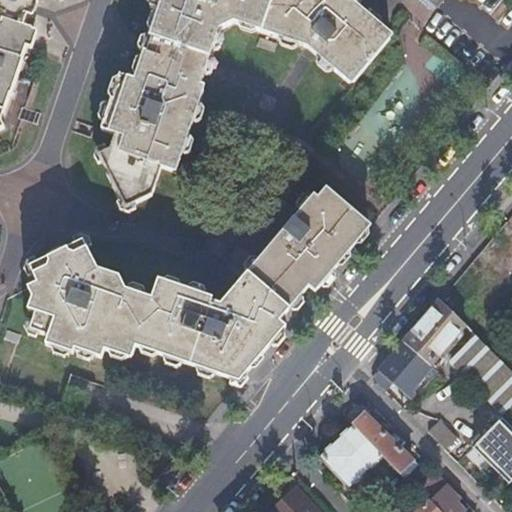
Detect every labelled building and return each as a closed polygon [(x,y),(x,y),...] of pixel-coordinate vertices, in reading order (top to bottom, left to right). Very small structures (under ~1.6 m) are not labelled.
[(0,0),(0,131),(5,129),(1,121),(10,95),(11,95),(23,60),(21,60),(26,48),(32,30),(24,26),(28,16),(33,0),(0,0)] [(37,0),(36,0),(33,0),(28,16),(32,17),(34,16),(38,3),(37,0)] [(354,83),(391,39),(390,34),(381,26),(367,14),(359,7),(350,0),(152,0),(151,5),(150,8),(158,11),(157,14),(150,33),(149,38),(151,39),(150,41),(146,53),(145,55),(143,53),(141,58),(135,76),(134,80),(120,75),(119,78),(111,100),(109,106),(104,123),(101,131),(114,136),(109,152),(107,153),(99,156),(104,165),(122,202),(126,209),(134,205),(152,196),(161,169),(172,173),(177,170),(182,154),(188,137),(193,123),(199,106),(203,91),(200,86),(204,76),(205,73),(209,61),(212,51),(218,35),(220,31),(233,24),(238,25),(256,31),(280,40),(284,41),(297,45),(309,49),(319,58),(333,70),(348,83),(354,83)] [(367,14),(381,26),(383,25),(383,21),(372,11),(368,11),(367,14)] [(148,28),(150,33),(157,14),(152,16),(148,28)] [(251,34),(256,31),(238,25),(240,30),(251,34)] [(36,30),(32,30),(26,48),(29,49),(31,47),(32,48),(37,33),(36,32),(36,30)] [(220,35),(218,35),(212,51),(215,52),(219,50),(223,39),(220,35)] [(140,53),(143,53),(145,55),(146,53),(150,41),(151,39),(149,38),(146,37),(141,40),(138,48),(140,53)] [(277,44),(261,38),(258,47),(274,52),(277,44)] [(297,45),(284,41),(280,40),(279,42),(282,46),(291,50),(296,48),(297,45)] [(133,72),(135,76),(141,58),(137,61),(133,72)] [(331,72),(333,70),(319,58),(317,61),(318,67),(326,72),(331,72)] [(205,73),(204,76),(207,76),(211,74),(214,65),(212,61),(209,61),(205,73)] [(108,95),(111,100),(119,78),(113,81),(108,95)] [(100,121),(104,123),(109,106),(105,104),(102,106),(98,116),(100,121)] [(201,106),(199,106),(193,123),(196,124),(200,121),(204,111),(201,106)] [(252,132),(234,126),(229,142),(247,147),(252,132)] [(191,138),(188,137),(182,154),(186,156),(190,153),(193,143),(191,138)] [(99,167),(104,165),(99,156),(107,153),(105,148),(98,151),(95,159),(99,167)] [(322,286),(331,275),(334,272),(338,267),(351,251),(358,243),(370,229),(372,227),(330,190),(324,190),(318,198),(315,195),(311,198),(300,211),(258,261),(256,264),(247,275),(221,305),(212,302),(213,299),(205,296),(188,290),(180,288),(162,282),(156,284),(151,299),(144,296),(128,291),(125,290),(118,276),(98,269),(87,249),(83,241),(75,245),(36,264),(29,267),(33,275),(37,284),(27,288),(32,299),(28,310),(36,313),(33,323),(31,331),(39,334),(48,337),(46,344),(55,347),(71,353),(75,354),(77,349),(79,350),(95,355),(103,358),(106,351),(110,352),(129,358),(135,355),(138,347),(142,348),(160,354),(167,357),(183,362),(200,368),(217,374),(233,380),(241,382),(246,376),(252,369),(263,356),(272,345),(284,332),(287,327),(281,322),(286,316),(290,311),(292,308),(300,300),(301,298),(304,294),(310,288),(316,293),(322,286)] [(300,211),(311,198),(309,196),(305,196),(298,204),(297,208),(300,211)] [(136,210),(134,205),(126,209),(122,202),(118,204),(121,210),(129,213),(136,210)] [(371,236),(370,229),(358,243),(365,243),(371,236)] [(73,241),(75,245),(83,241),(87,249),(92,247),(88,239),(81,237),(73,241)] [(352,258),(351,251),(338,267),(345,267),(352,258)] [(511,255),(499,270),(511,281),(511,289),(511,290),(511,255)] [(244,272),(247,275),(256,264),(258,261),(256,259),(251,260),(245,267),(244,272)] [(25,270),(29,278),(33,275),(29,267),(36,264),(34,260),(27,264),(25,270)] [(337,275),(334,272),(331,275),(322,286),(324,288),(330,288),(337,279),(337,275)] [(168,279),(162,282),(180,288),(179,283),(168,279)] [(189,287),(188,290),(205,296),(206,294),(202,289),(194,285),(189,287)] [(129,287),(128,291),(144,296),(145,294),(143,289),(133,286),(129,287)] [(304,301),(301,298),(300,300),(292,308),(290,311),(293,313),(298,312),(304,305),(304,301)] [(462,324),(440,303),(434,310),(416,331),(405,344),(432,367),(463,329),(460,327),(462,324)] [(31,331),(33,323),(28,321),(26,329),(30,335),(37,338),(39,334),(31,331)] [(285,333),(284,332),(272,345),(274,347),(279,346),(286,338),(285,333)] [(504,419),(511,410),(511,376),(476,340),(451,364),(504,419)] [(432,367),(405,344),(374,380),(388,392),(394,385),(411,400),(420,390),(417,387),(427,375),(434,380),(439,374),(432,367)] [(70,355),(71,353),(55,347),(53,350),(56,355),(66,358),(70,355)] [(154,358),(160,354),(142,348),(144,355),(154,358)] [(94,359),(95,355),(79,350),(78,352),(80,358),(90,361),(94,359)] [(124,361),(129,358),(110,352),(112,357),(124,361)] [(266,358),(263,356),(252,369),(254,371),(259,370),(266,361),(266,358)] [(183,362),(167,357),(166,360),(168,364),(178,368),(182,366),(183,362)] [(216,377),(217,374),(200,368),(199,371),(201,376),(211,379),(216,377)] [(250,380),(246,376),(241,382),(233,380),(232,385),(243,389),(250,380)] [(366,414),(354,425),(384,457),(401,475),(414,462),(388,436),(366,414)] [(511,430),(502,420),(473,449),(499,475),(511,462),(511,430)] [(457,438),(441,421),(430,432),(446,448),(457,438)] [(384,457),(354,425),(321,457),(365,504),(385,485),(371,470),(384,457)] [(407,481),(419,467),(414,462),(401,475),(407,481)] [(443,478),(437,472),(410,497),(421,509),(436,495),(447,485),(448,483),(443,478)] [(447,485),(436,495),(437,496),(451,511),(462,501),(447,485)] [(317,511),(297,490),(275,511),(317,511)] [(450,511),(451,511),(437,496),(419,511),(450,511)]
